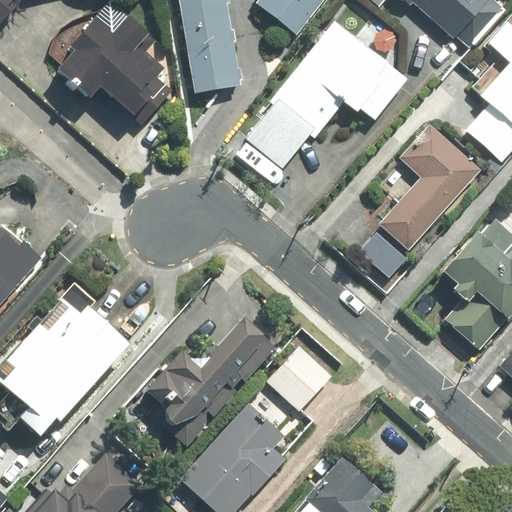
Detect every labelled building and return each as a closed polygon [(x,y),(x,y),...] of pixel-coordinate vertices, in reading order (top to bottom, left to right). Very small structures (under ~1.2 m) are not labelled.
[(0,0),(0,22),(19,0),(0,0)] [(170,0),(188,97),(234,89),(218,0),(170,0)] [(250,0),(246,6),(285,37),(315,0),(250,0)] [(362,0),(373,9),(380,0),(389,0),(398,7),(403,1),(463,52),(501,8),(490,0),(362,0)] [(106,37),(82,19),(39,74),(80,106),(88,95),(129,127),(150,100),(131,85),(143,69),(124,54),(138,35),(119,20),(106,37)] [(397,83),(326,26),(236,142),(272,170),(300,134),(307,139),(331,107),(344,117),(349,110),(366,124),(397,83)] [(511,31),(473,77),(483,86),(468,103),(479,113),(459,136),(495,166),(511,145),(511,31)] [(401,251),(471,175),(418,126),(388,158),(401,170),(379,193),(391,204),(372,224),(401,251)] [(511,242),(490,221),(466,244),(459,237),(426,269),(443,287),(437,293),(451,308),(437,322),(466,351),(511,307),(505,299),(511,291),(511,242)] [(397,261),(368,234),(349,255),(378,282),(397,261)] [(0,235),(0,293),(29,262),(0,235)] [(0,353),(0,420),(28,446),(116,349),(55,294),(0,353)] [(180,440),(259,348),(228,322),(176,383),(159,369),(133,399),(180,440)] [(511,350),(498,365),(511,377),(511,350)] [(239,399),(165,488),(194,511),(222,511),(285,437),(239,399)] [(14,511),(101,511),(124,488),(94,459),(49,505),(35,492),(14,511)] [(337,465),(300,511),(359,511),(357,510),(372,492),(337,465)]
